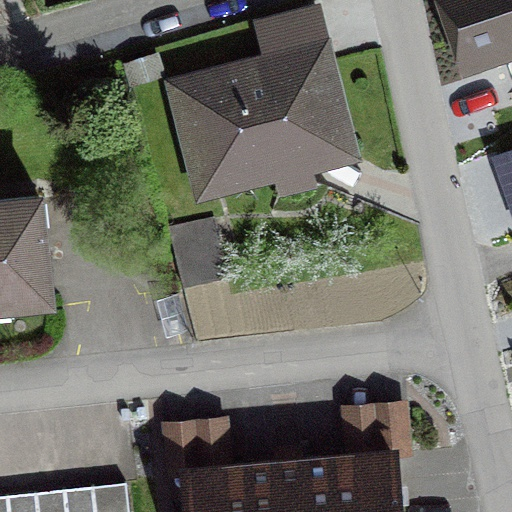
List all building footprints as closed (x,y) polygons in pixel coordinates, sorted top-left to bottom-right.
[(511,0),(444,0),(465,58),(511,41),(511,0)] [(172,80),(200,185),(348,145),(319,40),(172,80)] [(0,199),(0,292),(43,287),(32,195),(0,199)] [(388,511),(383,454),(179,473),(182,511),(388,511)] [(121,511),(120,488),(0,499),(0,511),(121,511)]
